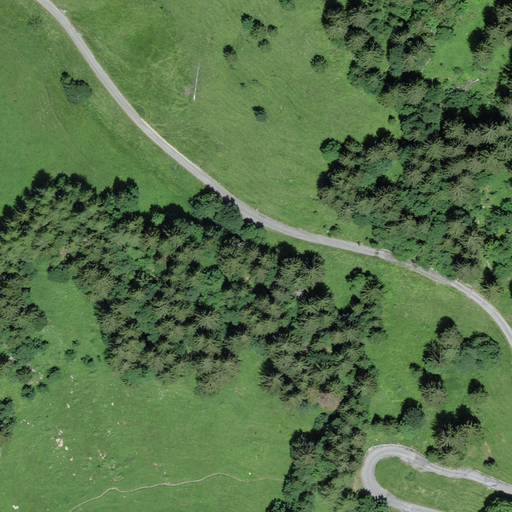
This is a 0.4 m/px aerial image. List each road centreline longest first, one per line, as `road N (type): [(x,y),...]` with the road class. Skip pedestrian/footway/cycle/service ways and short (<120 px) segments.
road 1 (unclassified): [(511,340),(459,285),(252,213),(142,126),(42,0)]
road 2 (unclassified): [(430,511),(373,488),(372,459),(390,449),(511,491)]
